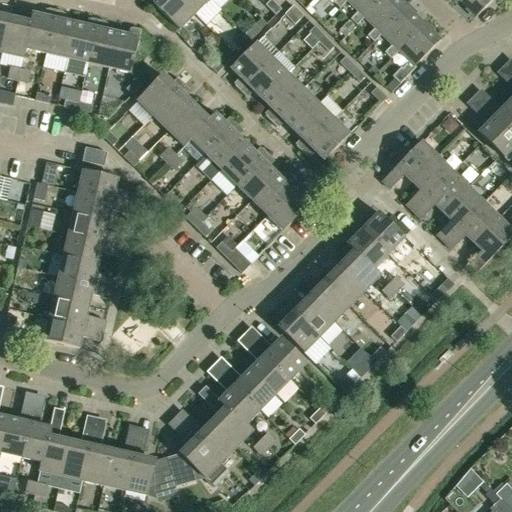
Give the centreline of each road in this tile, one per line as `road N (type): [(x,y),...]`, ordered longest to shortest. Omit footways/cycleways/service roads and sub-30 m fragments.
road 1 (residential): [(0,354),(144,388),(331,230)]
road 2 (residential): [(353,159),(439,68),(511,22)]
road 3 (tertiary): [(372,511),(511,360)]
